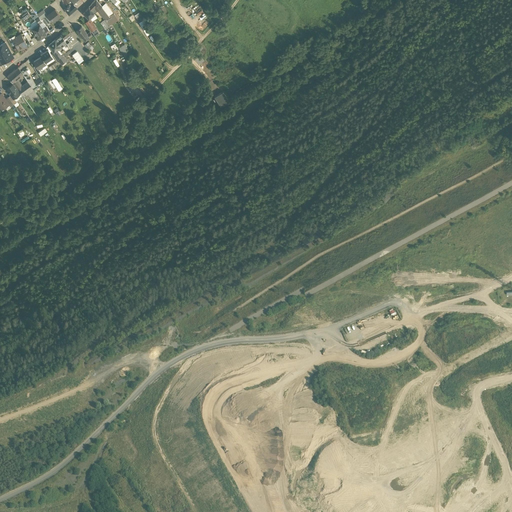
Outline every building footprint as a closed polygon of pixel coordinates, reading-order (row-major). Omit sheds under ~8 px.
[(96,0),(94,0),(89,6),(91,10),(94,7),(96,10),(98,9),(98,8),(102,6),(96,0)] [(70,5),(69,4),(66,6),(64,8),(69,14),(77,7),(76,6),(73,2),(70,5)] [(91,10),(89,6),(83,12),(88,19),(94,13),(91,10)] [(109,15),(102,6),(98,8),(99,10),(106,18),(109,15)] [(47,14),(45,16),(49,22),(51,21),(52,21),(60,15),(55,8),(47,14)] [(140,24),(144,22),(139,12),(135,14),(139,22),(140,24)] [(107,21),(105,18),(100,22),(106,29),(111,26),(107,21)] [(95,29),(88,19),(85,22),(91,31),(95,29)] [(39,23),(33,28),(40,38),(46,33),(49,30),(47,27),(44,29),(39,23)] [(87,33),(81,25),(75,30),(81,37),(82,37),(84,40),(92,35),(89,31),(87,33)] [(68,29),(61,34),(63,38),(70,33),(68,29)] [(27,45),(20,33),(15,36),(16,38),(13,40),(18,49),(27,45)] [(61,34),(55,39),(60,46),(63,43),(65,42),(63,38),(61,34)] [(55,39),(48,44),(53,52),(57,49),(60,46),(55,39)] [(13,56),(5,42),(0,44),(0,59),(2,62),(6,60),(9,58),(13,56)] [(119,47),(125,56),(128,53),(125,49),(127,47),(125,43),(119,47)] [(48,49),(40,54),(44,60),(52,56),(48,49)] [(57,49),(53,52),(61,63),(66,59),(62,53),(61,53),(57,49)] [(41,56),(33,61),(36,65),(38,67),(45,62),(41,56)] [(30,71),(24,62),(18,66),(22,73),(24,76),(27,74),(30,71)] [(22,73),(18,66),(8,75),(12,82),(15,79),(22,73)] [(27,74),(24,76),(28,81),(30,84),(33,82),(27,74)] [(56,92),(64,87),(61,80),(58,82),(56,77),(50,80),(56,92)] [(33,82),(30,84),(31,87),(33,89),(43,82),(40,78),(33,82)] [(21,86),(15,79),(12,82),(13,83),(17,89),(21,86)] [(30,84),(28,81),(21,86),(17,89),(20,92),(21,94),(31,87),(30,84)] [(17,89),(13,83),(6,88),(10,94),(12,97),(13,97),(20,92),(17,89)] [(5,98),(1,92),(0,92),(0,107),(1,108),(8,103),(5,98)] [(223,93),(214,98),(221,109),(229,104),(223,93)] [(12,97),(10,94),(8,96),(13,103),(16,101),(13,97),(12,97)] [(13,103),(8,96),(5,98),(8,103),(10,105),(13,103)]
